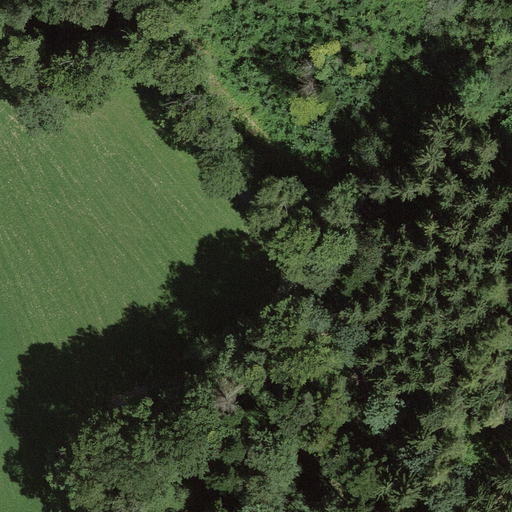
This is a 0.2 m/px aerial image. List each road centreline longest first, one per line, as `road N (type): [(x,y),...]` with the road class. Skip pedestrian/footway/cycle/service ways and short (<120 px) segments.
road 1 (unclassified): [(122,0),(325,309),(439,511)]
road 2 (track): [(203,511),(204,408),(325,309)]
